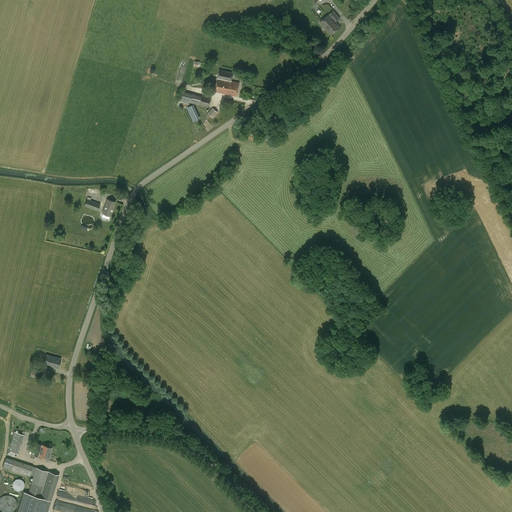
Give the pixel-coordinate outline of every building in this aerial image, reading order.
[(340,28),(335,22),(339,18),(333,11),(320,22),(331,36),(340,28)] [(219,70),(217,79),(226,80),(223,93),(223,94),(236,96),(239,83),(231,81),(233,73),(219,70)] [(226,80),(217,79),(215,92),(223,94),(223,93),(226,80)] [(179,100),(200,105),(209,107),(211,99),(202,96),(202,97),(182,91),(179,100)] [(199,119),(193,105),(187,108),(194,122),(199,119)] [(212,108),(208,113),(214,118),(218,112),(212,108)] [(100,204),(87,199),(84,206),(97,211),(100,204)] [(102,214),(110,217),(116,202),(107,199),(102,214)] [(90,216),(86,228),(93,230),(96,218),(90,216)] [(46,354),(43,364),(41,372),(46,374),(49,366),(59,368),(61,359),(46,354)] [(30,376),(38,378),(39,371),(32,369),(30,376)] [(18,454),(24,435),(14,431),(8,451),(18,454)] [(37,443),(33,455),(35,456),(48,460),(52,448),(42,445),(37,443)] [(33,466),(14,460),(6,458),(2,467),(11,470),(33,477),(28,494),(51,501),(59,475),(33,467),(33,466)] [(12,485),(13,487),(14,489),(15,490),(17,491),(19,491),(21,490),(23,489),(24,488),(24,486),(24,484),(24,482),(23,480),(21,479),(19,479),(17,479),(15,480),(14,481),(13,483),(12,485)] [(91,496),(92,491),(61,483),(60,489),(60,490),(58,497),(77,501),(78,496),(75,495),(76,492),(91,496)] [(7,495),(5,495),(2,497),(0,498),(0,511),(14,511),(16,510),(17,508),(17,505),(17,503),(16,500),(14,498),(12,497),(10,495),(7,495)] [(66,511),(68,507),(71,508),(72,505),(65,503),(63,511),(66,511)]
